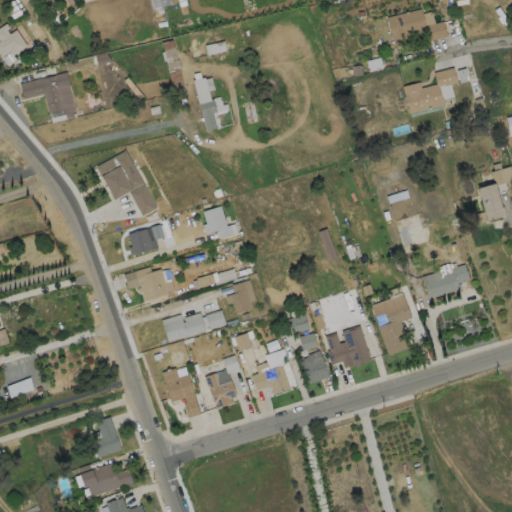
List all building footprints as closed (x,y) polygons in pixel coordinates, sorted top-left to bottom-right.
[(148,0),(150,8),(171,4),(170,0),(148,0)] [(420,8),(425,25),(442,20),(446,35),(427,40),(424,29),(410,33),(411,39),(393,43),(386,17),(420,8)] [(7,30),(10,35),(17,30),(27,46),(14,56),(11,52),(2,58),(0,55),(0,28),(7,24),(10,28),(7,30)] [(206,54),(225,50),(223,41),(204,45),(206,54)] [(438,87),(440,97),(442,97),(443,103),(408,112),(401,86),(418,81),(420,87),(435,83),(432,72),(452,67),(456,82),(438,87)] [(68,72),(77,111),(73,112),(74,114),(76,113),(77,117),(67,119),(66,114),(65,114),(64,110),(49,114),(44,94),(24,99),(20,84),(41,79),(41,80),(56,76),(56,75),(68,72)] [(203,77),(204,78),(210,77),(213,88),(207,90),(209,99),(219,96),(221,105),(225,104),(226,108),(225,109),(225,111),(217,114),(220,127),(204,130),(191,80),(203,77)] [(156,208),(141,216),(128,192),(113,200),(95,167),(125,151),(156,208)] [(499,162),(500,167),(509,165),(511,175),(511,179),(494,184),(500,206),(503,205),(505,214),(486,220),(477,187),(493,182),(490,171),(493,170),(491,164),(499,162)] [(378,187),(383,200),(403,191),(398,182),(378,187)] [(219,206),(223,220),(224,220),(225,223),(224,223),(225,226),(229,225),(231,235),(219,238),(216,230),(204,234),(202,225),(205,224),(201,211),(219,206)] [(126,233),(131,254),(151,249),(145,228),(126,233)] [(336,257),(328,234),(319,236),(327,260),(336,257)] [(450,262),(451,264),(455,263),(456,265),(463,263),(468,278),(460,280),(456,281),(457,282),(459,282),(460,285),(458,286),(458,288),(427,298),(420,276),(438,270),(437,266),(450,262)] [(149,266),(150,271),(160,268),(160,270),(165,269),(170,271),(175,289),(166,291),(167,293),(143,300),(139,285),(126,288),(122,274),(149,266)] [(249,301),(251,308),(234,313),(231,303),(226,304),(224,296),(232,293),(230,285),(247,279),(254,300),(249,301)] [(405,348),(387,355),(376,327),(386,323),(382,310),(404,302),(410,317),(399,321),(403,332),(400,333),(405,348)] [(224,325),(221,310),(201,315),(205,330),(224,325)] [(199,312),(204,329),(166,341),(159,320),(179,314),(180,318),(199,312)] [(308,328),(304,314),(289,318),(293,333),(308,328)] [(358,325),(365,349),(367,349),(368,355),(367,355),(368,359),(359,362),(359,365),(354,366),(353,364),(343,367),(341,361),(330,364),(325,351),(328,350),(323,336),(334,332),(338,343),(343,341),(340,331),(358,325)] [(233,337),(238,350),(251,346),(246,332),(233,337)] [(299,336),(301,349),(315,347),(313,333),(299,336)] [(318,350),(320,356),(321,355),(322,359),(328,376),(305,384),(296,358),(318,350)] [(265,361),(268,369),(281,365),(289,388),(272,394),(269,385),(255,389),(250,374),(256,372),(254,365),(265,361)] [(174,368),(177,378),(187,374),(199,413),(187,417),(182,403),(186,402),(184,397),(170,402),(161,372),(174,368)] [(226,368),(235,397),(230,398),(232,403),(214,409),(203,376),(226,368)] [(5,385),(9,397),(33,389),(29,378),(5,385)] [(120,448),(97,457),(91,440),(100,436),(95,421),(108,416),(115,433),(114,433),(120,448)] [(110,462),(114,472),(127,468),(132,481),(90,496),(86,486),(83,487),(78,474),(79,473),(77,468),(88,464),(90,469),(110,462)] [(121,497),(125,508),(128,507),(128,508),(140,504),(142,511),(108,511),(105,503),(121,497)]
